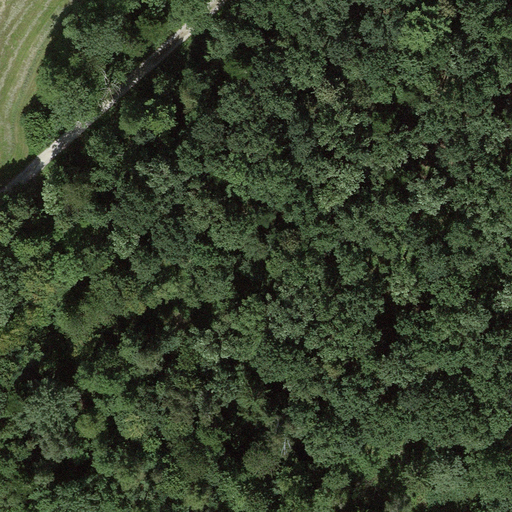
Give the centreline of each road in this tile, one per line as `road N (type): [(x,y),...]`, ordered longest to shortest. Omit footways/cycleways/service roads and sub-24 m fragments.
road 1 (track): [(440,511),(372,412),(133,288),(44,214)]
road 2 (track): [(36,164),(219,0)]
